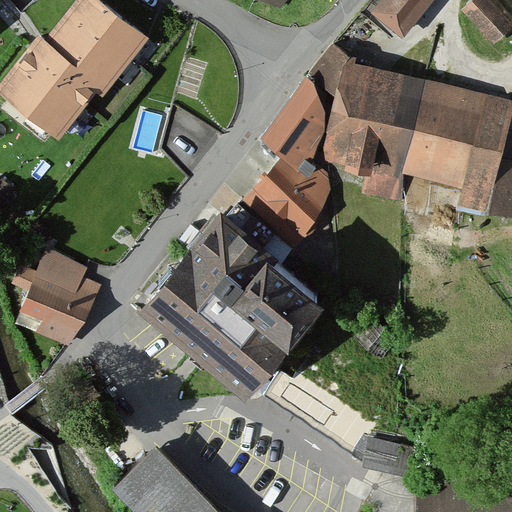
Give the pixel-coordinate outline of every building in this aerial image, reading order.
[(147,41),(96,0),(76,0),(40,45),(99,90),(102,95),(147,41)] [(246,0),(285,14),(289,0),(246,0)] [(388,0),(376,16),(406,42),(440,2),(437,0),(388,0)] [(511,33),(511,26),(487,0),(475,0),(464,10),(497,47),(511,33)] [(99,90),(40,45),(35,41),(0,86),(0,99),(58,144),(99,90)] [(352,59),(334,47),(308,79),(342,101),(352,59)] [(511,98),(352,59),(342,101),(327,161),(355,167),(352,179),(364,182),(361,193),(397,202),(403,176),(463,191),(459,210),(511,223),(511,98)] [(327,126),(295,101),(262,147),(282,160),(303,174),(310,161),(327,126)] [(330,182),(310,161),(303,174),(282,160),(257,195),(304,239),(320,225),(330,182)] [(297,253),(239,203),(138,320),(253,419),(333,327),(275,278),(297,253)] [(88,262),(47,245),(20,308),(42,318),(38,328),(74,343),(102,280),(84,272),(88,262)] [(12,282),(25,286),(33,261),(19,257),(12,282)] [(405,467),(413,441),(370,429),(363,455),(405,467)] [(218,511),(160,451),(111,496),(127,511),(218,511)] [(511,511),(511,480),(418,481),(418,511),(511,511)]
